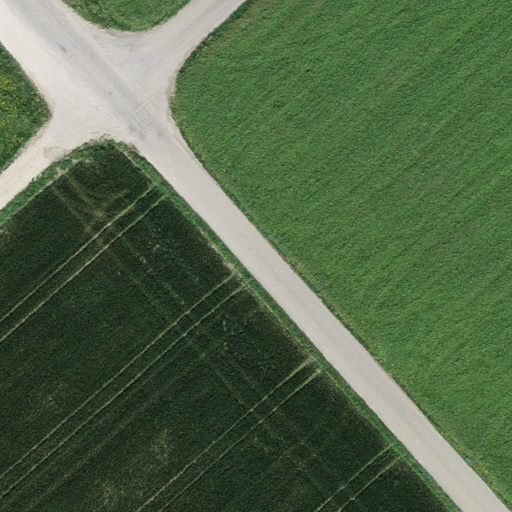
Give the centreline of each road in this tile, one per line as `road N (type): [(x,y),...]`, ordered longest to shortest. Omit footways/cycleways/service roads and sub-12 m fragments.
road 1 (track): [(115,92),(481,511)]
road 2 (track): [(115,92),(0,194)]
road 3 (track): [(115,92),(220,0)]
road 4 (track): [(31,0),(115,92)]
